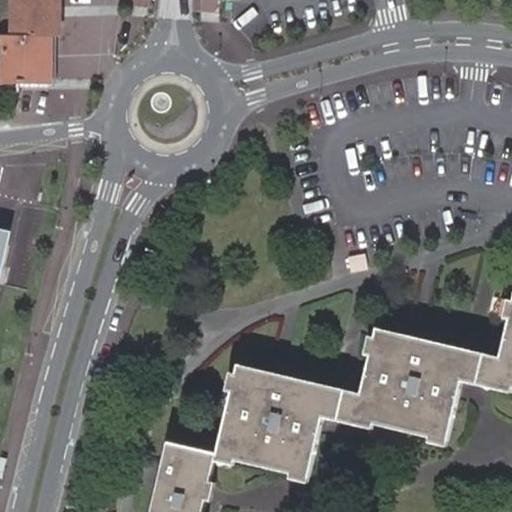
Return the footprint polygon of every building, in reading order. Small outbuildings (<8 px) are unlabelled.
[(7,0),(7,37),(43,38),(51,37),(53,38),(53,0),(7,0)] [(42,85),(18,85),(18,94),(47,95),(50,82),(51,37),(43,38),(42,85)] [(0,237),(0,273),(2,274),(9,240),(0,237)] [(241,368),(220,457),(314,479),(327,419),(451,448),(465,387),(511,398),(511,316),(502,359),(380,331),(364,397),(298,382),(241,368)] [(207,511),(220,457),(172,445),(159,499),(156,511),(207,511)]
